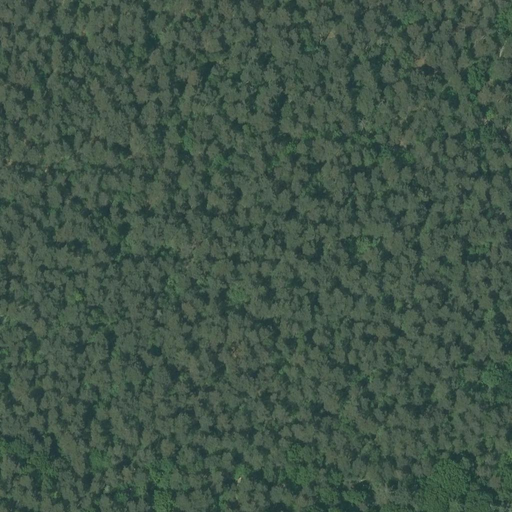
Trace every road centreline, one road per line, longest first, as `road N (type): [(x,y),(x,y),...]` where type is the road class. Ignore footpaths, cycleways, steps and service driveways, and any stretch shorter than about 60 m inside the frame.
road 1 (track): [(511,144),(338,143),(93,178),(0,173)]
road 2 (track): [(511,495),(0,452)]
road 3 (track): [(511,144),(483,100),(484,70),(507,0)]
